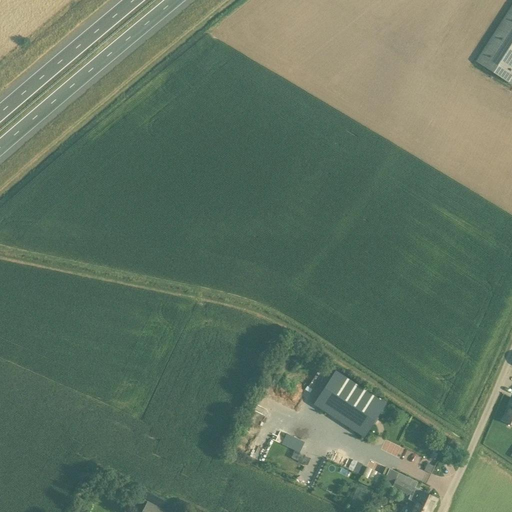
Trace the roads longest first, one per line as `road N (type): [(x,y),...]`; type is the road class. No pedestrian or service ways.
road 1 (motorway): [(0,147),(172,0)]
road 2 (unclassified): [(439,511),(511,350)]
road 3 (motorway): [(129,0),(0,110)]
